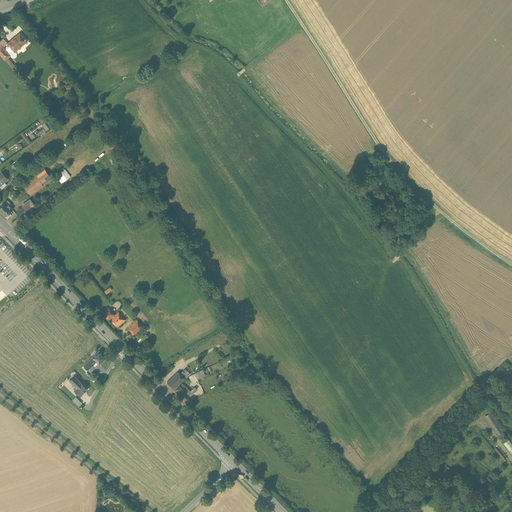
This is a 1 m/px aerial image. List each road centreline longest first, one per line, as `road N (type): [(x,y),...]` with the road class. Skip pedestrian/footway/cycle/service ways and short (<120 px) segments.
road 1 (track): [(286,0),(390,160),(439,210),(511,262)]
road 2 (primary): [(235,463),(0,224)]
